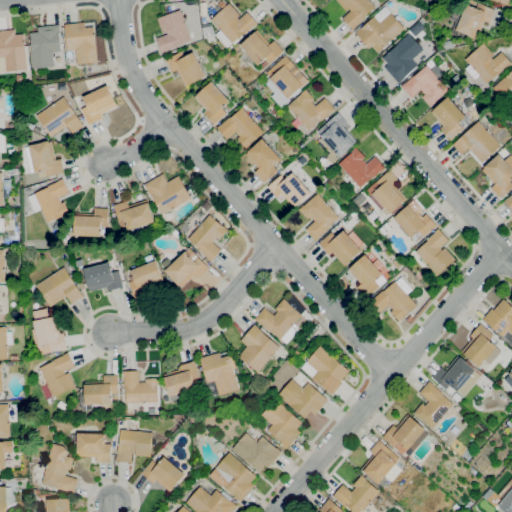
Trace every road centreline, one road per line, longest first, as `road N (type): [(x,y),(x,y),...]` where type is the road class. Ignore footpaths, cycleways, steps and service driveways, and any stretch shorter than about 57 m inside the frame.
road 1 (residential): [(119,0),(139,89),(389,372)]
road 2 (residential): [(281,0),(511,262)]
road 3 (residential): [(498,248),(272,511)]
road 4 (residential): [(275,246),(220,309),(179,330),(111,334)]
